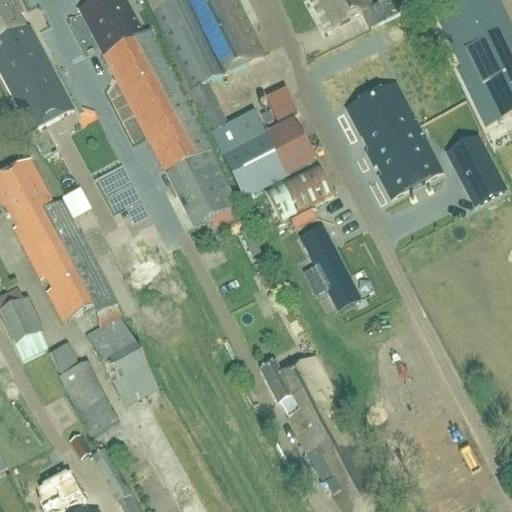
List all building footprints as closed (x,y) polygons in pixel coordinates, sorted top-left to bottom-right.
[(22,18),(12,0),(0,0),(0,74),(33,135),(74,114),(29,32),(23,32),(18,20),(22,18)] [(132,19),(121,0),(106,0),(79,15),(157,161),(167,182),(211,158),(212,157),(139,15),(132,19)] [(151,0),(147,2),(212,139),(228,132),(207,90),(227,81),(263,63),(233,0),(151,0)] [(306,0),(325,34),(331,32),(361,18),(369,34),(421,9),(416,0),(373,0),(378,9),(372,12),(365,0),(306,0)] [(511,37),(494,0),(426,0),(463,76),(459,78),(485,131),(507,121),(499,103),(511,96),(511,37)] [(396,89),(347,115),(357,135),(359,135),(368,152),(364,155),(368,161),(374,173),(377,171),(382,179),(378,181),(391,205),(442,178),(419,133),(396,89)] [(287,97),(267,106),(276,128),(297,118),(287,97)] [(268,190),(315,165),(293,124),(247,149),(268,190)] [(446,159),(474,212),(482,208),(507,195),(479,142),(446,159)] [(237,211),(211,158),(167,182),(193,232),(237,211)] [(55,210),(30,165),(0,180),(0,211),(7,224),(12,220),(17,230),(13,234),(41,286),(46,283),(52,294),(47,296),(64,328),(94,313),(98,319),(95,320),(100,334),(86,341),(125,411),(159,393),(120,324),(119,323),(123,321),(117,309),(118,309),(114,301),(82,236),(80,237),(71,221),(68,215),(63,206),(55,210)] [(281,228),(336,202),(317,169),(263,195),(281,228)] [(382,226),(400,257),(431,239),(412,207),(382,226)] [(323,233),(300,244),(316,273),(305,278),(316,301),(327,295),(338,317),(361,305),(323,233)] [(247,270),(260,295),(275,287),(262,262),(247,270)] [(490,284),(501,308),(511,302),(501,279),(490,284)] [(61,349),(20,371),(38,404),(57,393),(49,378),(70,367),(61,349)] [(331,395),(314,363),(281,380),(274,367),(259,375),(278,411),(282,409),(289,423),(288,424),(322,489),(326,489),(338,511),(374,511),(384,507),(333,411),(331,395)] [(82,367),(54,379),(83,444),(110,432),(82,367)] [(81,466),(93,460),(81,442),(70,448),(81,466)] [(88,511),(70,479),(34,498),(41,511),(88,511)]
